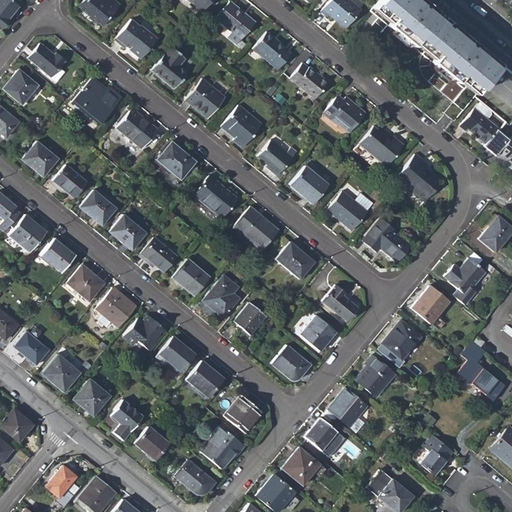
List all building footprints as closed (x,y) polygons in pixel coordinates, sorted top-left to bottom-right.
[(6,0),(0,0),(0,24),(15,7),(6,0)] [(111,0),(80,0),(76,6),(100,25),(117,4),(111,0)] [(187,0),(193,4),(190,8),(197,14),(208,0),(187,0)] [(347,0),(327,0),(318,12),(323,16),(324,14),(342,29),(358,9),(347,0)] [(475,97),(501,66),(419,0),(376,0),(368,10),(475,97)] [(213,19),(228,33),(224,38),(232,46),(238,51),(244,44),(238,39),(252,23),(227,2),(213,19)] [(128,20),(111,40),(121,48),(123,46),(126,48),(125,49),(137,59),(153,39),(138,27),(137,28),(128,20)] [(264,32),(249,50),(274,70),(288,53),(281,48),(283,47),(264,32)] [(39,43),(26,59),(55,82),(62,73),(56,68),(62,60),(53,53),(52,54),(39,43)] [(161,53),(147,71),(169,90),(184,71),(177,66),(180,62),(165,50),(162,54),(161,53)] [(300,64),(286,79),(312,99),(325,83),(306,67),(305,68),(300,64)] [(16,72),(0,90),(19,106),(34,87),(16,72)] [(186,91),(188,92),(199,79),(197,77),(186,91)] [(188,92),(181,100),(204,118),(222,98),(199,79),(188,92)] [(88,81),(69,104),(97,126),(116,101),(103,89),(101,92),(97,89),(98,87),(88,81)] [(334,96),(319,114),(334,126),(335,125),(345,133),(362,113),(342,97),(339,100),(334,96)] [(475,102),(470,109),(476,114),(484,120),(488,115),(487,112),(475,102)] [(236,105),(218,126),(231,137),(229,139),(239,147),(258,124),(236,105)] [(0,108),(0,135),(3,138),(16,122),(0,108)] [(464,129),(488,149),(495,141),(488,135),(494,128),(484,120),(476,114),(470,109),(455,126),(462,132),(464,129)] [(130,110),(114,130),(139,150),(154,131),(130,110)] [(370,126),(356,143),(376,159),(374,161),(382,167),(400,144),(390,137),(388,140),(370,126)] [(509,164),(511,166),(511,131),(510,134),(492,156),(498,162),(499,160),(507,166),(509,164)] [(267,139),(253,156),(262,164),(261,165),(273,175),(292,151),(287,146),(283,152),(267,139)] [(152,160),(158,166),(176,180),(191,161),(167,142),(152,160)] [(35,143),(21,160),(31,168),(30,170),(40,178),(55,160),(35,143)] [(411,154),(392,178),(401,186),(402,184),(421,200),(429,190),(427,189),(434,180),(421,169),(424,165),(411,154)] [(154,172),(171,186),(176,180),(158,166),(154,172)] [(301,166),(286,185),(308,203),(324,184),(301,166)] [(64,167),(51,182),(59,189),(61,187),(74,197),(85,184),(64,167)] [(206,177),(190,196),(217,218),(233,199),(206,177)] [(339,191),(362,210),(367,204),(344,184),(339,191)] [(91,191),(77,208),(99,226),(113,209),(91,191)] [(363,210),(362,210),(339,191),(323,210),(347,230),(363,210)] [(0,197),(0,219),(1,220),(9,211),(11,208),(12,207),(0,197)] [(229,228),(237,235),(239,234),(257,249),(271,232),(252,216),(254,214),(246,207),(229,228)] [(14,216),(9,211),(1,220),(0,221),(0,230),(1,232),(14,216)] [(22,215),(6,235),(26,252),(43,232),(22,215)] [(121,215),(107,232),(129,250),(143,233),(121,215)] [(495,216),(476,238),(493,252),(511,229),(495,216)] [(376,219),(359,240),(373,251),(376,247),(394,261),(406,245),(389,231),(390,230),(376,219)] [(235,238),(254,253),(257,249),(239,234),(237,235),(235,238)] [(50,238),(36,256),(58,273),(72,256),(50,238)] [(152,238),(139,254),(148,261),(149,259),(163,270),(174,256),(152,238)] [(286,243),(272,259),(296,279),(310,263),(286,243)] [(456,290),(451,295),(468,309),(478,297),(475,292),(480,286),(475,282),(483,272),(467,258),(457,268),(451,264),(442,276),(448,281),(447,282),(456,290)] [(184,259),(169,277),(190,295),(206,276),(184,259)] [(79,264),(63,284),(86,302),(101,282),(79,264)] [(221,275),(200,302),(220,318),(231,304),(229,302),(234,295),(230,292),(235,286),(221,275)] [(331,285),(318,302),(343,322),(354,309),(340,296),(342,294),(331,285)] [(427,285),(409,307),(429,323),(446,301),(427,285)] [(110,287),(93,308),(99,313),(108,320),(114,326),(131,305),(110,287)] [(247,303),(231,323),(247,336),(263,315),(247,303)] [(0,311),(0,336),(4,339),(16,324),(0,311)] [(108,320),(99,313),(95,318),(103,325),(108,320)] [(134,319),(120,336),(130,344),(133,340),(145,349),(161,330),(144,315),(138,322),(134,319)] [(312,315),(297,334),(316,350),(331,331),(312,315)] [(399,320),(380,343),(400,360),(419,337),(399,320)] [(24,331),(11,347),(33,365),(45,349),(34,339),(37,335),(28,328),(25,332),(24,331)] [(169,337),(153,357),(162,364),(164,361),(177,371),(190,355),(169,337)] [(475,364),(484,352),(470,340),(458,354),(466,360),(457,372),(491,400),(502,386),(475,364)] [(284,345),(269,364),(284,376),(286,376),(287,377),(289,377),(292,376),(294,375),(297,374),(306,363),(284,345)] [(55,354),(41,372),(50,380),(49,381),(62,391),(78,371),(55,354)] [(366,367),(355,381),(372,395),(384,381),(386,382),(393,374),(370,355),(363,363),(366,367)] [(88,365),(83,361),(78,367),(83,371),(88,365)] [(198,361),(183,379),(204,397),(219,379),(198,361)] [(86,379),(71,397),(80,404),(81,403),(85,406),(83,409),(91,416),(107,395),(86,379)] [(338,395),(326,409),(336,417),(347,426),(365,406),(343,387),(337,395),(338,395)] [(237,395),(220,416),(240,432),(257,411),(237,395)] [(119,399),(107,414),(117,423),(110,432),(120,440),(139,416),(119,399)] [(10,408),(0,419),(0,429),(16,442),(31,424),(10,408)] [(331,420),(333,421),(336,417),(326,409),(323,413),(331,420)] [(321,416),(329,422),(331,420),(323,413),(321,416)] [(318,417),(302,436),(319,450),(334,431),(318,417)] [(204,443),(198,452),(218,468),(231,452),(234,453),(240,445),(215,426),(203,442),(204,443)] [(489,449),(508,464),(511,459),(511,430),(507,426),(489,449)] [(145,427),(131,444),(152,460),(166,443),(145,427)] [(432,474),(443,461),(452,451),(437,439),(435,441),(428,436),(421,445),(427,450),(418,462),(432,474)] [(396,447),(387,440),(382,447),(391,454),(396,447)] [(0,443),(0,461),(9,451),(0,443)] [(296,447),(279,467),(300,484),(317,464),(296,447)] [(184,461),(171,477),(191,493),(195,494),(199,493),(203,490),(206,488),(205,488),(210,481),(184,461)] [(59,465),(42,485),(56,496),(73,476),(59,465)] [(379,469),(365,488),(394,511),(396,511),(410,496),(379,469)] [(271,474),(254,495),(274,511),(275,511),(293,491),(271,474)] [(94,476),(76,497),(95,511),(96,511),(113,492),(94,476)] [(73,501),(86,511),(95,511),(76,497),(73,501)] [(136,511),(120,499),(109,511),(136,511)] [(258,511),(247,503),(239,511),(258,511)]
